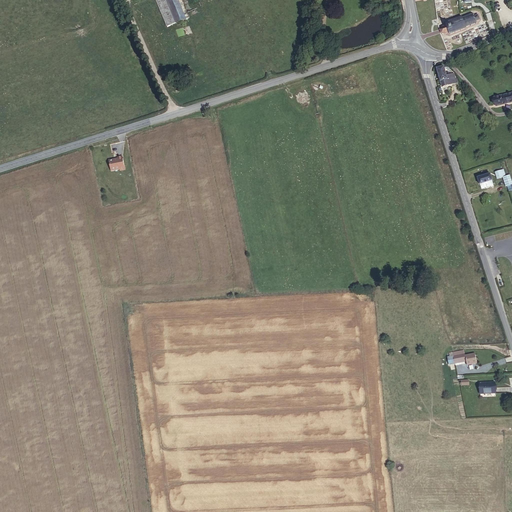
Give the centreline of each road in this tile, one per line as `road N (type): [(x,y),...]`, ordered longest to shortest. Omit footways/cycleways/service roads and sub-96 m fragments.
road 1 (tertiary): [(0,167),(414,39)]
road 2 (unclassified): [(511,343),(424,51)]
road 3 (unknown): [(161,117),(128,0)]
